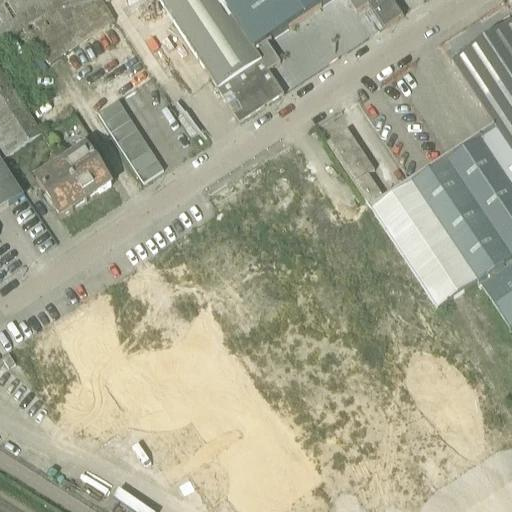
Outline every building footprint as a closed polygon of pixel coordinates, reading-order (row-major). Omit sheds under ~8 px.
[(23,30),(67,0),(0,0),(0,47),(24,32),(23,30)] [(67,0),(23,30),(24,32),(48,69),(72,53),(76,58),(119,30),(99,0),(67,0)] [(269,74),(255,54),(219,0),(140,0),(124,11),(169,79),(169,80),(197,62),(240,126),(282,98),(283,99),(284,98),(269,74)] [(219,0),(255,54),(268,46),(306,21),(292,0),(219,0)] [(337,0),(292,0),(306,21),(337,0)] [(345,0),(357,16),(369,8),(363,0),(345,0)] [(363,0),(369,8),(385,32),(403,20),(389,0),(363,0)] [(511,155),(511,26),(453,66),(496,131),(511,155)] [(269,74),(281,66),(268,46),(255,54),(269,74)] [(0,155),(5,163),(42,139),(0,73),(0,155)] [(478,287),(490,280),(511,265),(511,155),(496,131),(411,187),(477,287),(478,287)] [(477,287),(411,187),(385,204),(368,179),(375,174),(348,133),(328,146),(366,205),(372,214),(403,262),(437,313),(477,287)] [(100,196),(112,188),(87,150),(75,158),(80,166),(67,174),(86,202),(98,194),(100,196)] [(0,213),(24,198),(2,164),(5,163),(0,155),(0,213)] [(36,183),(61,221),(73,214),(72,212),(85,204),(86,205),(87,204),(86,202),(67,174),(54,183),(49,175),(36,183)] [(511,511),(511,395),(489,411),(363,219),(210,319),(337,511),(511,511)] [(511,270),(492,284),(482,290),(487,298),(486,299),(509,334),(510,333),(509,331),(511,328),(511,334),(511,335),(511,270)]
